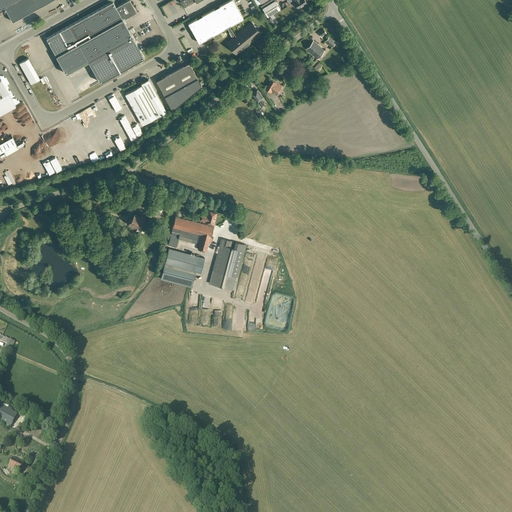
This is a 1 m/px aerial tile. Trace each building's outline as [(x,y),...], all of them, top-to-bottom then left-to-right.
[(0,0),(0,11),(5,8),(13,21),(50,0),(0,0)] [(69,26),(46,37),(66,74),(89,61),(100,82),(144,57),(133,36),(123,18),(124,17),(125,18),(137,11),(130,0),(127,0),(116,6),(113,1),(69,26)] [(227,27),(229,26),(243,18),(233,0),(229,0),(188,23),(199,43),(227,27)] [(267,17),(280,9),(276,2),(278,1),(277,0),(269,0),(261,6),(262,8),(267,17)] [(271,27),(276,24),(271,17),(267,20),(271,27)] [(252,22),(236,36),(233,39),(227,43),(236,54),(240,51),(239,50),(241,49),(245,46),(247,45),(249,43),(261,33),(252,22)] [(233,39),(236,36),(234,34),(233,33),(232,31),(231,30),(230,28),(229,26),(227,27),(233,39)] [(322,39),(328,35),(323,29),(318,32),(322,39)] [(331,47),(336,42),(329,36),(325,41),(331,47)] [(317,58),(324,50),(313,40),(306,49),(317,58)] [(43,79),(30,57),(21,62),(34,84),(43,79)] [(172,109),(202,85),(198,78),(189,63),(156,81),(165,96),(172,109)] [(306,79),(307,76),(309,73),(301,69),(299,75),(306,79)] [(288,74),(284,70),(282,73),(286,76),(286,77),(290,81),(293,76),(289,73),(288,74)] [(0,114),(16,106),(1,79),(0,79),(0,114)] [(161,117),(166,114),(165,112),(167,111),(149,79),(142,83),(143,85),(125,94),(143,125),(160,115),(161,117)] [(277,96),(282,86),(276,83),(276,82),(271,79),(266,89),(277,96)] [(265,104),(260,98),(263,97),(258,90),(252,94),(257,101),(261,107),(265,104)] [(123,92),(77,114),(86,133),(109,122),(110,124),(133,113),(123,92)] [(0,152),(16,143),(12,136),(0,142),(0,152)] [(155,213),(158,208),(151,204),(148,209),(155,213)] [(205,220),(205,221),(214,223),(216,212),(208,210),(207,215),(202,214),(201,219),(205,220)] [(140,215),(135,212),(129,223),(130,223),(139,228),(144,219),(144,218),(146,215),(141,212),(140,215)] [(213,226),(178,217),(179,214),(176,213),(171,233),(179,236),(178,238),(191,242),(196,243),(198,234),(201,235),(197,249),(207,251),(210,238),(211,238),(214,226),(213,226)] [(232,241),(221,238),(209,283),(234,290),(246,244),(236,242),(235,248),(230,247),(232,241)] [(196,255),(169,248),(161,279),(191,287),(195,271),(201,273),(205,257),(196,255)] [(0,341),(7,344),(5,349),(11,351),(13,347),(15,342),(9,339),(0,335),(0,341)] [(1,405),(0,406),(0,421),(10,428),(17,414),(1,405)] [(19,472),(23,463),(12,458),(8,467),(19,472)] [(30,482),(35,472),(25,467),(23,472),(22,472),(19,478),(24,480),(24,479),(30,482)]
